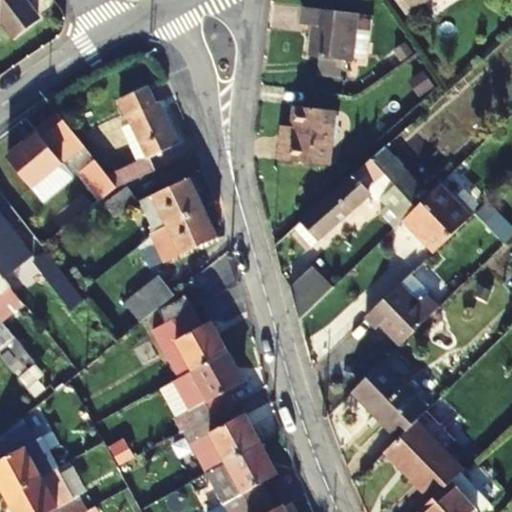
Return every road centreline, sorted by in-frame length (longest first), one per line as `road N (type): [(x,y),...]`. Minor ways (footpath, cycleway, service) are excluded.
road 1 (residential): [(229,163),(305,429),(339,511)]
road 2 (residential): [(163,5),(204,76),(229,163)]
road 3 (residential): [(229,163),(249,0)]
road 4 (residential): [(0,105),(112,31)]
